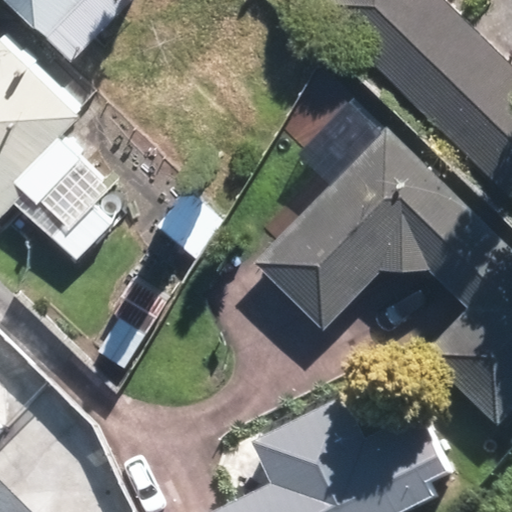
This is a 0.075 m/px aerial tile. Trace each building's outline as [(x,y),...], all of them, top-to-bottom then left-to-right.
[(8,0),(67,58),(124,0),(8,0)] [(306,0),(426,116),(496,47),(448,0),(306,0)] [(0,213),(36,177),(49,190),(96,143),(72,119),(93,97),(13,17),(0,30),(0,213)] [(511,62),(496,47),(426,116),(511,200),(511,62)] [(375,262),(427,263),(465,301),(425,343),(494,409),(511,390),(511,241),(384,120),(255,257),(321,319),(375,262)] [(128,364),(172,292),(135,270),(112,306),(120,312),(100,346),(128,364)] [(218,511),(418,511),(455,493),(447,477),(468,467),(438,405),(384,431),(363,389),(266,436),(286,479),(218,511)] [(72,511),(27,467),(0,493),(0,511),(72,511)]
